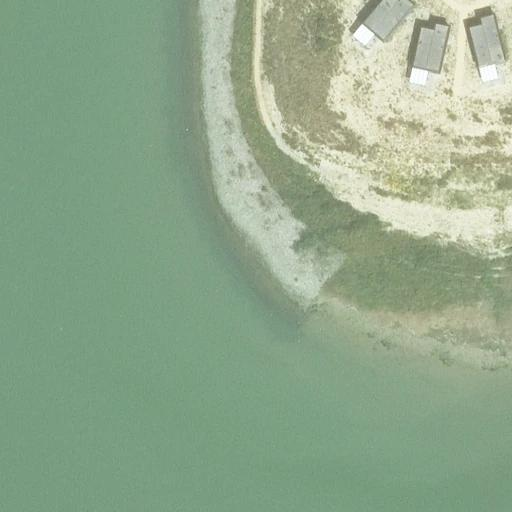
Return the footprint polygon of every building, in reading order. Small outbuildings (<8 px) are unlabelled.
[(394,0),(384,0),(362,26),(363,27),(365,24),(374,31),(372,34),(375,36),(383,43),(404,19),(401,16),(404,12),(408,15),(414,7),(404,0),(401,0),(399,3),(394,0)] [(481,27),(469,30),(478,69),(480,69),(479,66),(489,63),(490,66),(494,65),(505,63),(497,31),(493,32),(492,27),(496,26),(494,17),(480,20),(481,27)] [(421,29),(412,69),(413,69),(414,66),(425,68),(424,71),(428,72),(439,75),(446,43),(442,42),(443,37),(447,38),(449,29),(435,26),(434,32),(421,29)] [(378,214),(372,267),(374,267),(374,264),(385,265),(385,269),(389,269),(400,270),(403,239),(399,238),(399,233),(404,234),(405,224),(390,223),(391,215),(378,214)] [(437,229),(424,230),(427,269),(428,269),(428,266),(439,265),(439,268),(443,268),(454,267),(452,236),(448,236),(447,231),(452,231),(451,221),(437,222),(437,229)] [(489,232),(476,234),(480,273),(482,273),(482,270),(492,268),(493,272),(497,271),(508,270),(504,239),(500,239),(500,234),(504,233),(503,224),(489,226),(489,232)]
